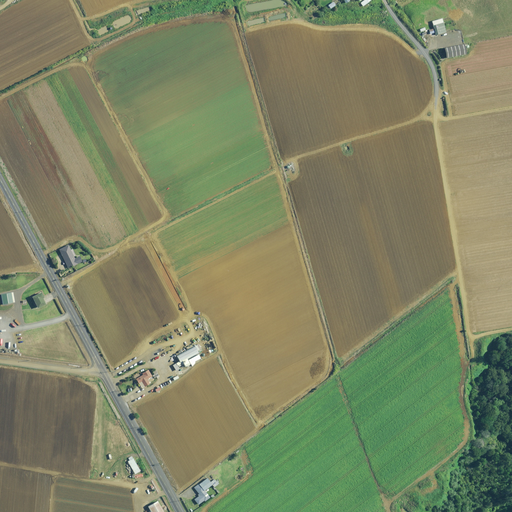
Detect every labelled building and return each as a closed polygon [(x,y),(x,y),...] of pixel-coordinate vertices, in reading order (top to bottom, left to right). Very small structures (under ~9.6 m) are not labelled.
[(444,32),(440,18),(430,21),(434,35),(444,32)] [(73,255),(75,254),(72,248),(71,249),(68,244),(58,249),(65,263),(68,267),(68,268),(82,261),(80,256),(79,255),(78,256),(75,257),(73,255)] [(44,297),(43,296),(41,291),(31,296),(35,303),(34,303),(35,304),(35,303),(37,307),(45,303),(46,303),(43,297),(44,297)] [(187,359),(198,352),(197,350),(201,348),(198,344),(176,355),(179,361),(176,363),(178,366),(184,363),(185,366),(190,364),(188,361),(187,360),(187,359)] [(147,379),(152,376),(148,369),(142,373),(143,374),(136,378),(138,383),(139,383),(140,385),(142,388),(144,386),(150,383),(147,379)] [(140,471),(133,458),(132,456),(128,458),(129,460),(128,461),(128,462),(129,464),(133,471),(132,472),(133,474),(135,473),(135,474),(140,471)] [(205,501),(210,497),(205,490),(211,485),(212,486),(212,485),(214,487),(219,483),(217,482),(218,481),(217,480),(216,481),(212,477),(211,478),(212,480),(210,482),(207,478),(199,484),(198,484),(194,487),(199,494),(198,495),(199,496),(194,499),(198,505),(204,500),(205,501)] [(150,511),(163,511),(157,501),(148,506),(150,511)]
